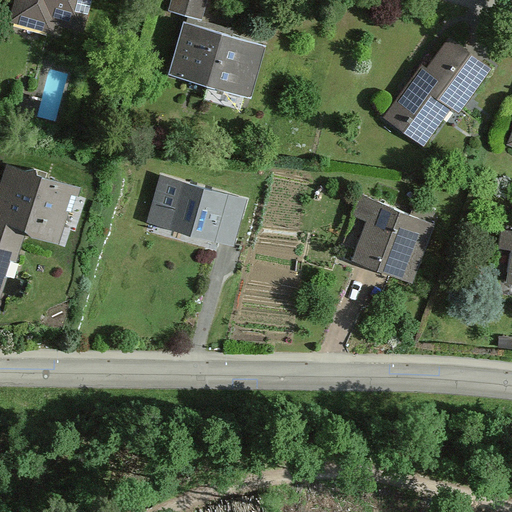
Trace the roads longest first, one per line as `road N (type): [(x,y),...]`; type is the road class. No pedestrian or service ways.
road 1 (residential): [(511,385),(0,372)]
road 2 (track): [(511,506),(355,471),(220,511)]
